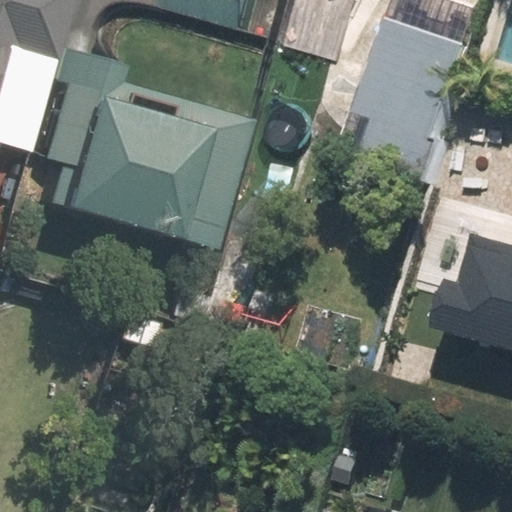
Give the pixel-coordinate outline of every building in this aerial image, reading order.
[(0,0),(0,47),(51,62),(69,0),(0,0)] [(260,0),(174,0),(171,11),(252,32),(260,0)] [(477,52),(395,24),(351,150),(433,178),(446,142),(465,86),(477,52)] [(250,120),(120,83),(124,64),(58,49),(20,197),(213,250),(250,120)] [(511,234),(483,226),(452,335),(511,352),(511,234)]
